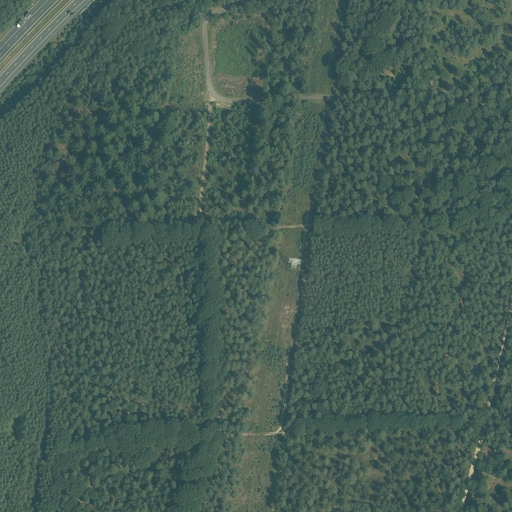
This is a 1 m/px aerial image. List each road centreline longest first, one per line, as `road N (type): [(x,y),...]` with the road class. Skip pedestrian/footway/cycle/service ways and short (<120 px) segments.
road 1 (track): [(213,93),(200,201),(212,252),(213,436),(187,511)]
road 2 (unclassified): [(511,90),(216,97),(205,19),(250,0)]
road 3 (track): [(209,229),(511,218)]
road 4 (track): [(213,436),(479,426)]
road 5 (track): [(479,426),(511,287)]
